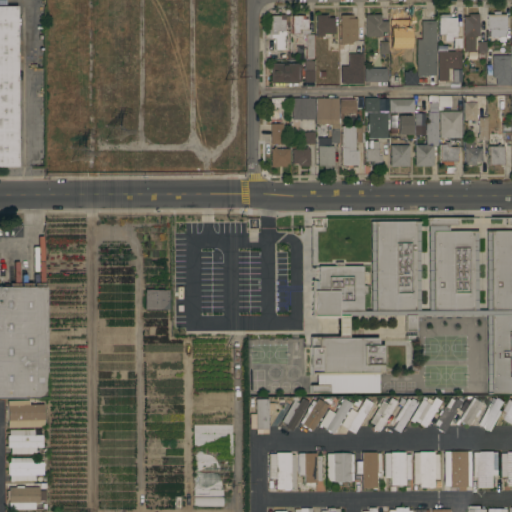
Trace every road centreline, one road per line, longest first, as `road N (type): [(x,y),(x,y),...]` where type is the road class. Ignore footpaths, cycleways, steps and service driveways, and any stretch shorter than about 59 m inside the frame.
road 1 (tertiary): [(0,194),(511,193)]
road 2 (residential): [(255,0),(257,194)]
